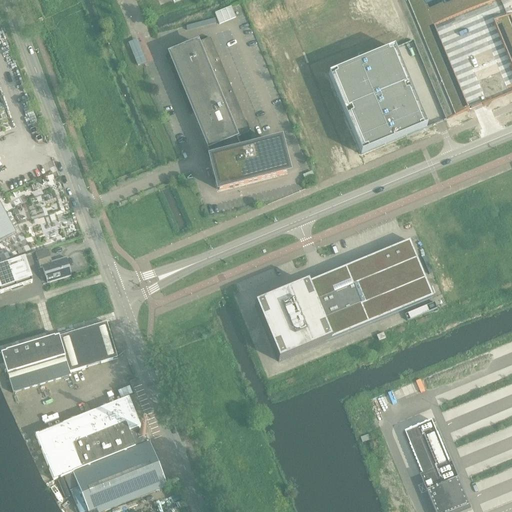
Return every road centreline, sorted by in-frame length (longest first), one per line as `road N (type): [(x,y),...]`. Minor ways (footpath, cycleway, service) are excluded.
road 1 (tertiary): [(511,132),(175,271)]
road 2 (tertiary): [(115,286),(8,0)]
road 3 (tertiary): [(201,511),(121,301)]
